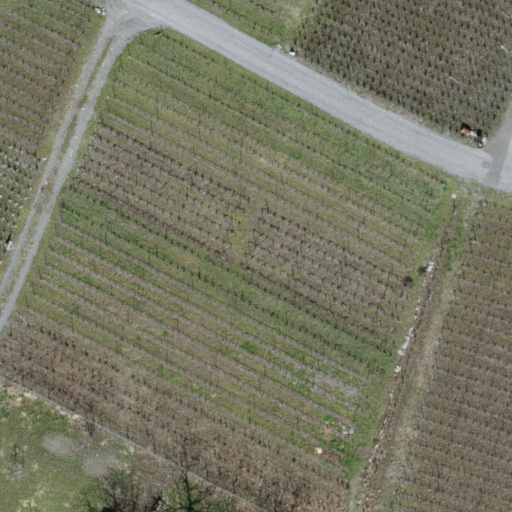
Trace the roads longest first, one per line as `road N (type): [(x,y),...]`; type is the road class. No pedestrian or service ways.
road 1 (unclassified): [(152,0),(376,121),(511,179)]
road 2 (track): [(129,0),(0,322)]
